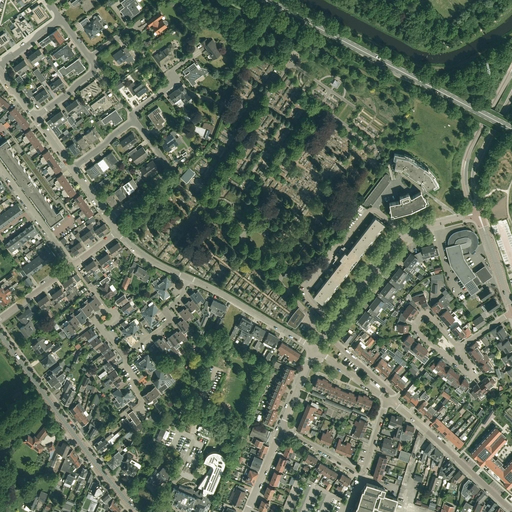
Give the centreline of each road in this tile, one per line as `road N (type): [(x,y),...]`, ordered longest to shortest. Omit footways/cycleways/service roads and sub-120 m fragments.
road 1 (primary): [(511,128),(263,0)]
road 2 (tertiary): [(137,511),(0,334)]
road 3 (residential): [(324,332),(402,236),(478,215)]
road 4 (residential): [(388,400),(361,472),(281,428)]
road 5 (residential): [(511,511),(388,400)]
road 6 (tertiary): [(511,73),(466,163),(478,215)]
road 7 (residential): [(189,278),(313,349)]
road 8 (residential): [(108,220),(165,169),(133,122)]
road 9 (tertiary): [(478,215),(472,173),(511,93)]
